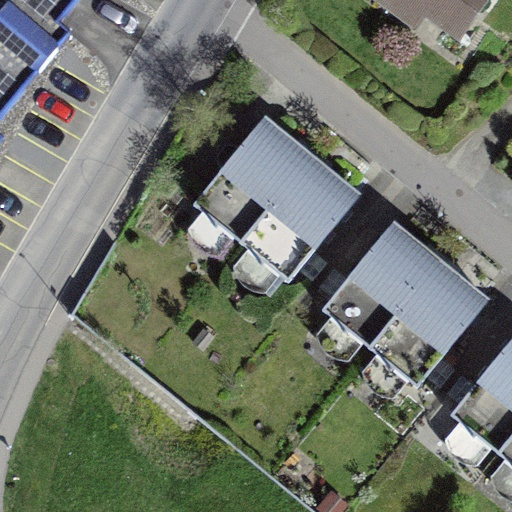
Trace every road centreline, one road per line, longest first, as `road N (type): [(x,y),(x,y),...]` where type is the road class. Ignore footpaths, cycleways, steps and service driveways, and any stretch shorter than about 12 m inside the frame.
road 1 (residential): [(0,329),(197,0)]
road 2 (residential): [(511,242),(215,0)]
